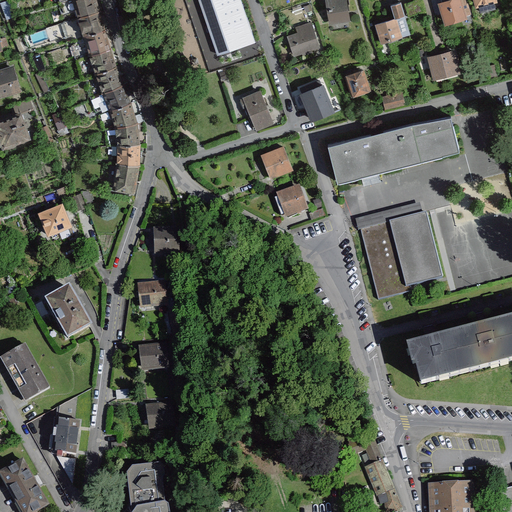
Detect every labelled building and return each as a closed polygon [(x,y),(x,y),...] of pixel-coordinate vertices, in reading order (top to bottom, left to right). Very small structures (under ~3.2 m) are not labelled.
[(74,0),(79,15),(100,9),(97,0),(74,0)] [(198,0),(219,61),(244,52),(239,37),(250,33),(238,0),(198,0)] [(345,0),(325,0),(333,33),(352,28),(345,0)] [(467,0),(455,0),(438,4),(445,31),(473,24),(467,0)] [(499,0),(474,0),(476,10),(500,5),(499,0)] [(403,4),(393,7),(397,20),(407,17),(403,4)] [(100,9),(79,15),(84,34),(105,28),(102,19),(100,9)] [(397,20),(377,25),(383,46),(403,40),(397,20)] [(312,22),(284,32),(293,60),(322,50),(312,22)] [(105,28),(84,34),(90,53),(111,46),(108,37),(105,28)] [(111,46),(90,53),(97,72),(116,64),(114,55),(111,46)] [(441,54),(429,58),(435,84),(462,77),(456,51),(441,54)] [(116,64),(97,72),(103,89),(123,82),(120,73),(116,64)] [(0,69),(0,96),(22,90),(15,65),(0,69)] [(364,67),(346,74),(354,98),(373,91),(364,67)] [(123,82),(103,89),(111,108),(130,101),(127,91),(123,82)] [(324,85),(301,94),(312,123),(335,114),(324,85)] [(395,87),(387,89),(384,90),(386,95),(381,96),(384,110),(406,105),(404,92),(396,94),(395,87)] [(261,91),(243,98),(258,134),(276,126),(261,91)] [(130,101),(111,108),(116,126),(136,120),(133,110),(130,101)] [(53,113),(59,128),(67,125),(61,110),(53,113)] [(449,111),(327,141),(336,178),(458,149),(450,115),(449,111)] [(22,116),(0,124),(0,142),(4,153),(32,142),(22,116)] [(136,120),(116,126),(118,144),(140,142),(139,131),(136,120)] [(140,154),(140,142),(118,144),(119,160),(139,163),(140,154)] [(285,146),(261,154),(271,180),(294,172),(285,146)] [(139,163),(119,160),(115,187),(135,191),(136,181),(139,163)] [(299,187),(277,194),(286,222),(308,214),(299,187)] [(73,196),(79,209),(88,206),(83,192),(73,196)] [(314,204),(317,213),(324,210),(320,201),(314,204)] [(63,208),(38,219),(49,243),(74,232),(63,208)] [(411,286),(443,277),(427,211),(360,229),(381,302),(413,293),(411,286)] [(155,227),(156,253),(178,253),(177,226),(155,227)] [(167,282),(138,286),(141,312),(171,308),(167,282)] [(70,290),(48,302),(69,340),(91,328),(70,290)] [(511,324),(409,349),(419,390),(511,368),(511,324)] [(139,349),(144,375),(172,370),(167,344),(139,349)] [(26,348),(1,362),(26,405),(51,391),(26,348)] [(175,403),(146,407),(150,433),(179,428),(175,403)] [(60,421),(57,455),(80,457),(83,423),(60,421)] [(365,465),(384,510),(403,505),(372,437),(350,442),(351,447),(352,452),(365,449),(371,461),(365,465)] [(26,463),(2,475),(21,511),(41,511),(49,508),(26,463)] [(134,469),(128,477),(133,511),(170,511),(162,467),(134,469)] [(430,482),(431,511),(475,511),(474,480),(430,482)] [(504,511),(511,511),(511,486),(499,490),(504,511)]
